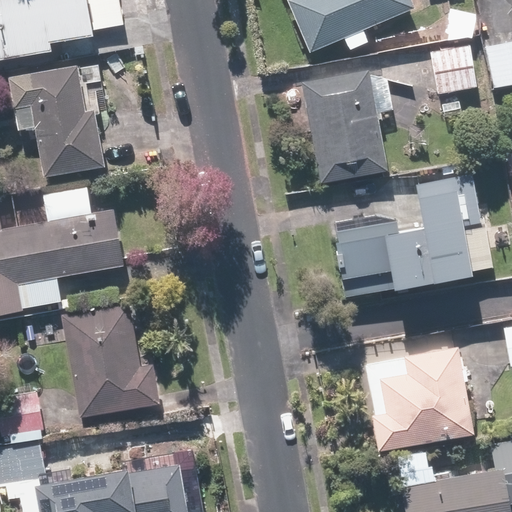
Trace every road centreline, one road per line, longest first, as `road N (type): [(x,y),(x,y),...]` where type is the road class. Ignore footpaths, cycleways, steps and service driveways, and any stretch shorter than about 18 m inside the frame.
road 1 (residential): [(186,0),(284,511)]
road 2 (unknown): [(251,341),(511,301)]
